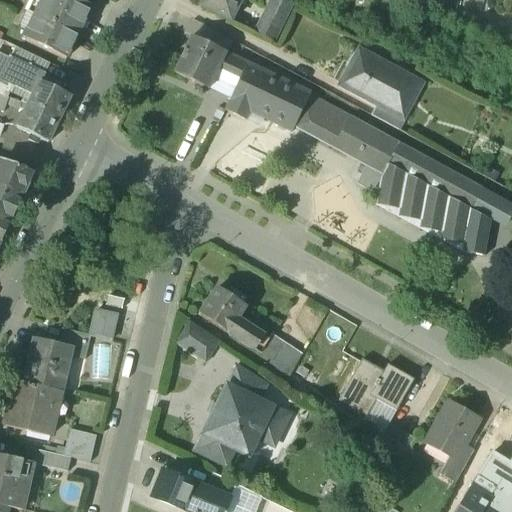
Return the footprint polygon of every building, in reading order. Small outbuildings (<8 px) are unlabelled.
[(91,8),(74,0),(41,0),(23,39),(66,60),(91,8)] [(241,0),(203,0),(200,7),(230,22),(241,0)] [(272,0),(249,0),(268,9),(272,0)] [(272,0),(268,9),(255,34),(272,42),(290,4),(282,0),(272,0)] [(226,55),(193,38),(175,74),(208,90),(209,89),(226,55)] [(49,65),(15,49),(10,59),(44,76),(49,65)] [(394,70),(358,50),(340,84),(377,104),(376,106),(404,121),(424,84),(395,68),(394,70)] [(10,59),(0,54),(0,80),(10,86),(33,96),(39,83),(40,83),(44,76),(10,59)] [(247,65),(226,55),(209,89),(230,99),(247,65)] [(310,94),(247,65),(230,99),(224,111),(246,122),(250,113),(291,133),(309,95),(310,94)] [(10,86),(0,80),(0,95),(5,98),(10,86)] [(40,83),(39,83),(33,96),(30,101),(24,98),(21,104),(28,106),(59,121),(70,97),(40,83)] [(21,104),(5,98),(0,95),(0,111),(4,114),(8,105),(18,108),(21,104)] [(399,144),(309,95),(299,117),(300,117),(337,137),(337,138),(353,146),(347,157),(366,167),(382,176),(399,144)] [(59,121),(28,106),(21,104),(18,108),(25,112),(22,117),(17,115),(12,126),(17,129),(16,130),(47,144),(59,121)] [(404,121),(376,106),(370,116),(398,131),(404,121)] [(337,137),(300,117),(299,117),(317,127),(311,137),(347,157),(353,146),(337,138),(337,137)] [(481,189),(399,144),(382,176),(379,181),(376,195),(374,206),(376,206),(381,206),(381,207),(398,210),(396,218),(398,218),(399,217),(403,218),(403,219),(419,222),(418,229),(419,230),(420,229),(424,230),(440,233),(439,241),(441,241),(441,240),(445,241),(445,242),(462,245),(460,252),(462,253),(470,211),(469,210),(473,203),(481,189)] [(33,174),(0,161),(0,187),(22,197),(33,174)] [(382,176),(366,167),(356,184),(376,195),(379,181),(382,176)] [(22,197),(0,187),(0,220),(9,225),(22,197)] [(470,211),(462,253),(484,257),(491,221),(489,221),(493,215),(508,223),(511,215),(511,206),(481,189),(473,203),(469,210),(470,211)] [(0,242),(9,225),(0,220),(0,242)] [(227,295),(217,288),(199,314),(228,333),(236,320),(245,307),(241,304),(227,295)] [(245,299),(230,290),(227,295),(241,304),(245,299)] [(116,317),(95,312),(89,337),(90,337),(110,342),(116,317)] [(236,320),(228,333),(253,350),(262,336),(236,320)] [(219,342),(189,322),(174,344),(204,364),(219,342)] [(89,337),(62,330),(57,348),(69,350),(67,357),(84,361),(90,337),(89,337)] [(269,340),(260,354),(271,361),(283,342),(271,335),(268,339),(269,340)] [(262,336),(253,350),(260,354),(269,340),(268,339),(262,336)] [(57,348),(34,343),(24,385),(59,393),(67,357),(69,350),(57,348)] [(381,372),(360,360),(337,401),(364,416),(373,400),(394,411),(411,379),(385,365),(381,372)] [(234,366),(193,453),(218,464),(222,456),(230,460),(235,450),(247,456),(261,426),(270,431),(273,426),(275,427),(277,421),(276,420),(278,415),(256,404),(261,394),(253,390),(257,381),(234,366)] [(24,385),(15,383),(4,429),(49,439),(59,393),(24,385)] [(476,419),(448,404),(426,444),(448,456),(454,459),(461,446),(476,419)] [(414,439),(385,423),(374,443),(402,461),(414,439)] [(96,438),(69,432),(63,458),(71,460),(90,464),(96,438)] [(461,446),(454,459),(448,456),(438,474),(454,483),(471,452),(461,446)] [(63,458),(24,449),(21,462),(32,465),(32,466),(68,474),(71,460),(63,458)] [(21,462),(0,457),(0,506),(6,508),(21,511),(32,466),(32,465),(21,462)] [(511,466),(506,463),(492,486),(511,498),(511,466)] [(207,490),(162,472),(152,497),(188,511),(224,511),(230,499),(207,490)] [(235,486),(213,475),(207,490),(230,499),(234,487),(235,486)] [(511,498),(492,486),(476,477),(455,511),(504,511),(511,499),(511,498)] [(230,499),(224,511),(255,511),(261,499),(234,487),(230,499)]
